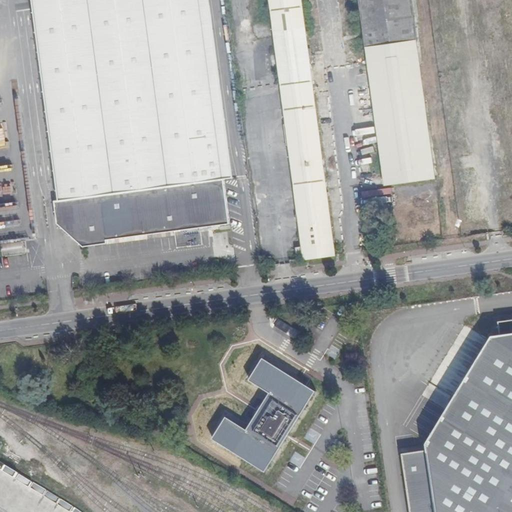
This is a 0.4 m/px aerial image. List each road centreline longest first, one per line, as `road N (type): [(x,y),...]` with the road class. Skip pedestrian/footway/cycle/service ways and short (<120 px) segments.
road 1 (unclassified): [(0,330),(511,259)]
road 2 (unknown): [(497,261),(460,0)]
